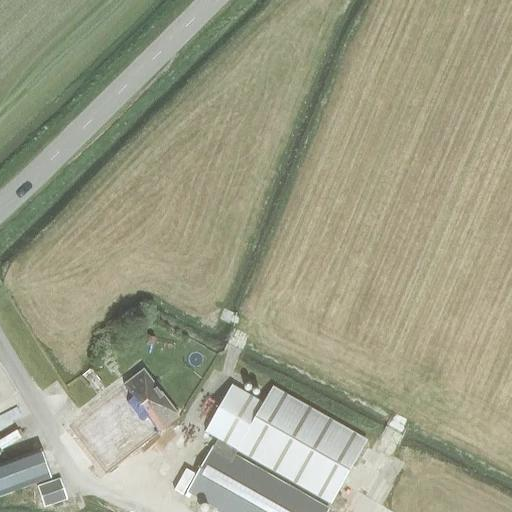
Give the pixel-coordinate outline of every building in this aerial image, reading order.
[(68,427),(94,461),(96,460),(106,474),(179,417),(143,372),(125,386),(123,384),(68,427)] [(213,448),(233,459),(237,453),(330,506),(366,442),(273,389),(264,405),(232,387),(205,433),(218,440),(213,448)] [(325,511),(213,448),(187,494),(219,511),(325,511)] [(0,465),(0,497),(51,479),(41,451),(0,465)] [(60,481),(37,489),(43,508),(52,505),(54,511),(69,507),(60,481)]
